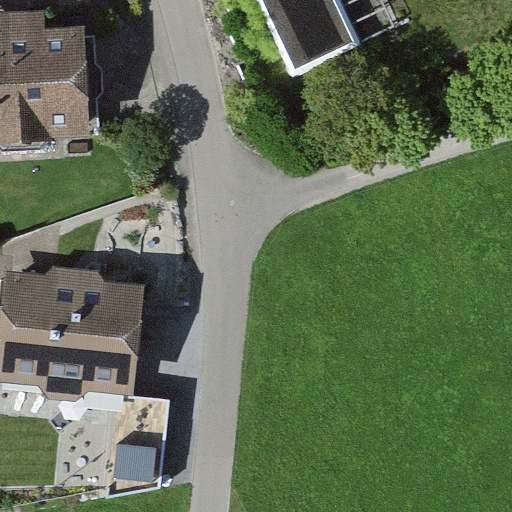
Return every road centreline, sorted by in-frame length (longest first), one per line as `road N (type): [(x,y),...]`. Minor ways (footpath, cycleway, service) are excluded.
road 1 (unclassified): [(234,205),(209,511)]
road 2 (track): [(234,205),(511,123)]
road 3 (residential): [(171,0),(234,205)]
